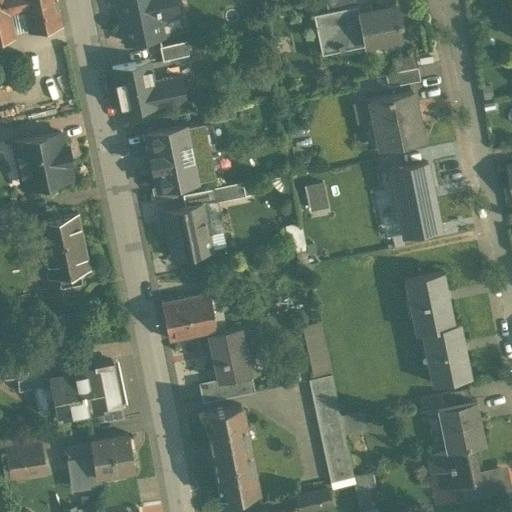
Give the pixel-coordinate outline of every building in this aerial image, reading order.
[(0,0),(0,38),(15,36),(10,13),(6,0),(0,0)] [(22,0),(6,0),(10,13),(24,10),(22,0)] [(56,0),(22,0),(24,10),(28,30),(61,23),(56,0)] [(116,0),(125,40),(161,33),(158,17),(176,13),(173,0),(116,0)] [(355,0),(324,0),(326,9),(356,3),(355,0)] [(396,2),(376,6),(357,9),(357,10),(362,37),(364,37),(379,34),(380,39),(400,35),(397,21),(400,21),(396,2)] [(326,9),(313,12),(321,51),(380,39),(379,34),(364,37),(362,37),(357,10),(357,9),(356,3),(326,9)] [(185,39),(159,44),(162,59),(188,53),(185,39)] [(414,52),(391,57),(394,70),(417,65),(414,52)] [(156,56),(149,57),(152,73),(159,72),(156,56)] [(149,57),(111,65),(120,111),(158,104),(158,103),(153,79),(152,73),(149,57)] [(394,70),(385,72),(388,85),(419,79),(417,65),(394,70)] [(180,74),(153,79),(158,103),(185,97),(180,74)] [(412,90),(370,99),(379,144),(422,135),(412,90)] [(231,101),(206,106),(209,120),(234,115),(231,101)] [(203,119),(146,131),(150,152),(149,153),(152,166),(153,166),(157,185),(157,186),(174,182),(214,174),(203,119)] [(60,130),(14,140),(19,165),(28,164),(32,183),(70,175),(67,160),(71,160),(67,144),(63,145),(60,130)] [(428,159),(390,166),(402,231),(441,223),(440,221),(437,221),(432,198),(435,197),(433,185),(430,185),(425,161),(428,161),(428,159)] [(242,180),(211,187),(214,201),(245,194),(242,180)] [(174,182),(157,186),(157,185),(151,186),(154,199),(177,194),(174,182)] [(201,201),(161,210),(171,256),(211,248),(201,201)] [(16,202),(0,205),(0,225),(20,221),(16,202)] [(76,210),(35,219),(40,240),(35,241),(37,251),(42,250),(47,275),(57,273),(59,284),(81,279),(78,268),(89,266),(76,210)] [(333,224),(321,226),(324,242),(336,239),(333,224)] [(444,269),(404,277),(413,322),(453,314),(444,269)] [(209,291),(161,300),(169,338),(207,330),(217,328),(213,307),(218,306),(220,303),(218,293),(215,292),(210,293),(209,291)] [(453,314),(413,322),(415,330),(421,329),(431,380),(470,372),(459,318),(453,319),(453,314)] [(217,328),(207,330),(218,378),(234,374),(251,370),(240,323),(217,328)] [(17,350),(0,351),(0,378),(19,376),(17,350)] [(110,358),(91,362),(92,367),(96,366),(105,406),(120,403),(110,358)] [(92,367),(50,376),(58,416),(105,406),(96,366),(92,367)] [(251,370),(234,374),(238,392),(255,389),(251,370)] [(352,474),(331,372),(308,378),(330,480),(352,474)] [(218,378),(200,382),(204,400),(238,392),(234,374),(218,378)] [(468,386),(440,392),(442,404),(471,398),(468,386)] [(440,392),(418,396),(421,408),(420,408),(421,409),(436,406),(436,405),(442,404),(440,392)] [(442,404),(436,405),(436,406),(445,448),(471,443),(484,440),(475,397),(471,398),(442,404)] [(239,403),(209,409),(212,424),(208,425),(219,477),(224,476),(228,495),(258,489),(239,403)] [(38,429),(0,435),(0,447),(0,448),(6,447),(6,446),(40,441),(38,429)] [(128,432),(90,438),(91,440),(95,473),(100,472),(133,467),(128,432)] [(91,440),(66,444),(68,458),(66,459),(67,461),(73,460),(77,485),(99,481),(99,484),(101,484),(100,472),(95,473),(91,440)] [(40,441),(6,446),(6,447),(10,477),(45,472),(40,441)] [(445,448),(428,452),(434,484),(468,477),(476,475),(477,475),(477,474),(471,443),(445,448)] [(508,468),(477,474),(477,475),(476,475),(479,491),(511,484),(508,468)] [(476,475),(468,477),(471,493),(479,491),(476,475)] [(330,503),(326,488),(296,495),(300,511),(330,503)]
